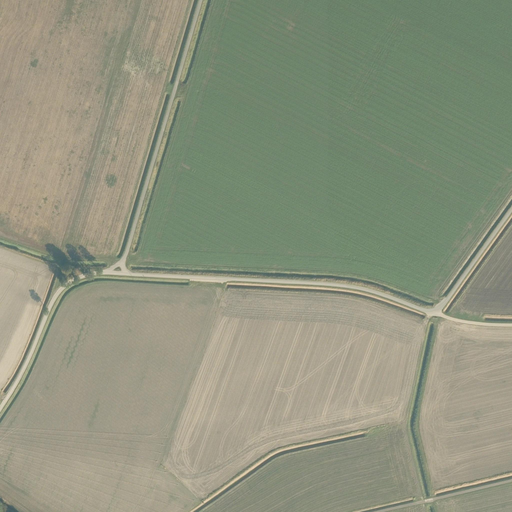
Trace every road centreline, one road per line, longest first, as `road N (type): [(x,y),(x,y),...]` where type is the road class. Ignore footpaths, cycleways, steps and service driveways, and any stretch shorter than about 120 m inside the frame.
road 1 (unclassified): [(126,273),(334,284),(434,311),(511,208)]
road 2 (unclassified): [(122,260),(200,0)]
road 3 (unclassified): [(106,272),(59,290),(0,409)]
road 4 (unclassified): [(378,511),(511,480)]
